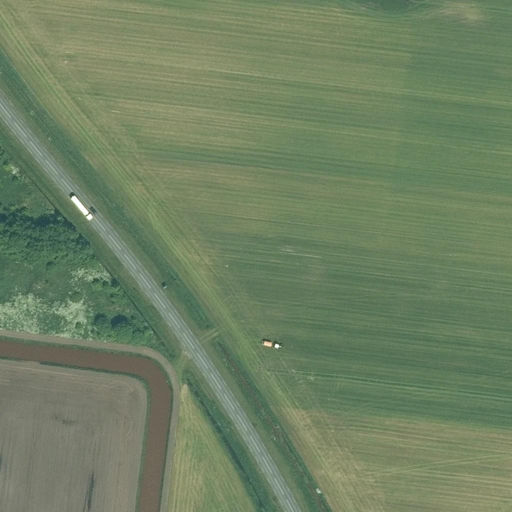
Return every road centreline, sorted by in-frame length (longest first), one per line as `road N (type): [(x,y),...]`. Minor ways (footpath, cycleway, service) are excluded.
road 1 (secondary): [(292,511),(158,300),(0,104)]
road 2 (track): [(133,511),(144,387),(0,362)]
